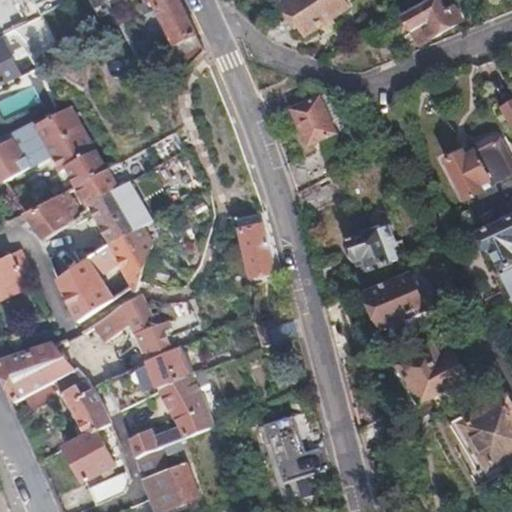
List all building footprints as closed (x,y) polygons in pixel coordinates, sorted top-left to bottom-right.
[(204,49),(180,0),(153,0),(175,45),(169,48),(182,75),(204,49)] [(349,5),(345,0),(287,0),(286,1),(309,34),(349,5)] [(463,18),(454,5),(448,9),(442,0),(428,0),(404,15),(414,31),(423,25),(431,38),(463,18)] [(0,87),(21,77),(4,43),(0,45),(0,87)] [(299,94),(289,74),(261,88),(270,109),(299,94)] [(339,133),(321,96),(293,110),(311,146),(339,133)] [(511,102),(503,108),(511,123),(511,102)] [(0,145),(50,118),(42,103),(4,123),(0,114),(0,145)] [(109,168),(73,105),(50,118),(0,145),(0,173),(6,183),(29,170),(53,156),(62,171),(69,167),(78,185),(109,168)] [(511,167),(498,142),(477,153),(476,152),(466,156),(464,151),(447,160),(478,216),(511,198),(511,167)] [(329,176),(319,154),(291,168),(299,192),(329,176)] [(120,190),(109,168),(78,185),(90,207),(120,190)] [(50,201),(29,170),(6,183),(28,213),(50,201)] [(74,223),(67,210),(73,206),(73,199),(70,190),(50,201),(28,213),(47,239),(74,223)] [(143,228),(120,190),(90,207),(92,210),(112,246),(143,228)] [(511,217),(481,233),(490,251),(494,251),(502,269),(511,264),(511,217)] [(272,259),(264,223),(241,229),(251,274),(266,271),(264,261),(272,259)] [(138,288),(153,244),(143,228),(112,246),(120,262),(133,288),(138,288)] [(409,263),(399,241),(393,244),(385,228),(347,247),(355,266),(361,265),(366,277),(393,264),(396,270),(409,263)] [(113,300),(97,276),(120,262),(112,246),(58,278),(78,322),(113,300)] [(23,277),(12,253),(0,259),(0,281),(2,280),(6,286),(23,277)] [(426,308),(410,275),(374,293),(390,325),(426,308)] [(182,349),(169,320),(159,323),(141,298),(95,325),(109,342),(133,325),(150,363),(182,349)] [(471,379),(456,353),(444,360),(435,345),(398,366),(421,407),(471,379)] [(76,372),(54,346),(0,364),(0,369),(16,403),(61,380),(76,372)] [(193,375),(182,349),(150,363),(110,381),(108,382),(120,410),(161,391),(193,375)] [(109,416),(91,382),(81,370),(76,372),(61,380),(68,390),(66,392),(89,436),(97,431),(111,424),(109,416)] [(206,406),(193,375),(161,391),(177,419),(206,406)] [(511,455),(511,412),(506,403),(466,426),(491,468),(511,455)] [(162,449),(174,444),(215,425),(206,406),(177,419),(180,428),(157,438),(153,431),(130,440),(136,459),(162,449)] [(317,470),(310,450),(291,457),(280,421),(260,428),(272,464),(267,465),(267,466),(274,485),(317,470)] [(115,465),(97,431),(89,436),(67,448),(85,482),(115,465)] [(197,494),(174,444),(162,449),(136,459),(143,480),(153,511),(197,494)]
